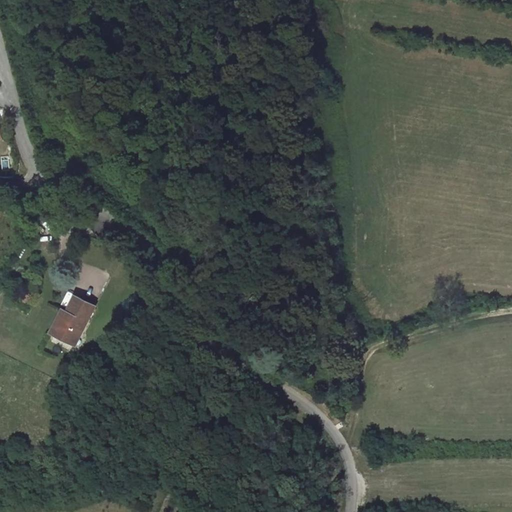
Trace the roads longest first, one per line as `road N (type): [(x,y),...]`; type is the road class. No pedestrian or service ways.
road 1 (unclassified): [(38,180),(115,221),(157,260),(189,327),(330,427),(353,477),(352,511)]
road 2 (track): [(511,310),(371,349),(344,446)]
road 3 (track): [(259,377),(218,402),(153,511)]
road 4 (unclassified): [(0,43),(38,180)]
